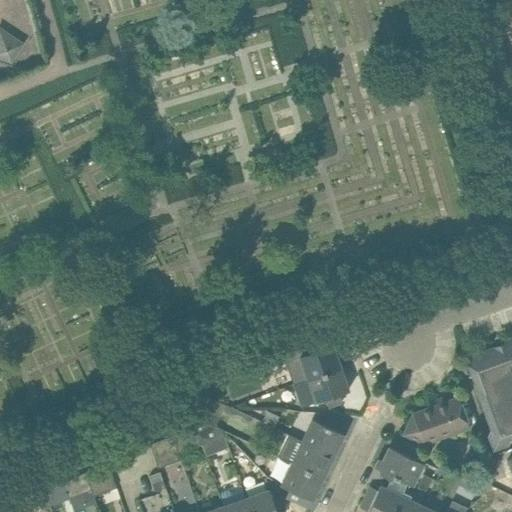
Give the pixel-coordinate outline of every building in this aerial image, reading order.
[(0,56),(19,61),(24,34),(0,28),(0,56)] [(320,339),(305,344),(308,352),(301,354),(309,378),(340,367),(335,353),(337,352),(335,347),(333,348),(332,343),(322,347),(320,339)] [(488,433),(493,448),(506,443),(510,437),(511,436),(511,339),(465,357),(472,375),(492,428),(488,433)] [(249,390),(272,382),(267,366),(243,374),(249,390)] [(340,367),(309,378),(316,401),(325,398),(328,406),(342,401),(339,393),(348,390),(347,386),(348,385),(346,380),(345,381),(340,367)] [(469,425),(458,396),(413,413),(403,433),(422,441),(424,442),(469,425)] [(200,407),(195,416),(197,417),(205,421),(210,411),(200,407)] [(191,429),(190,431),(197,434),(201,445),(224,437),(220,428),(216,426),(221,416),(210,411),(205,421),(197,417),(191,429)] [(338,421),(324,414),(320,421),(312,417),(301,440),(333,455),(334,451),(336,452),(338,447),(337,446),(343,432),(334,428),(338,421)] [(333,455),(301,440),(288,433),(277,455),(291,461),(322,476),(333,455)] [(154,455),(172,449),(168,437),(149,443),(154,455)] [(383,475),(390,479),(385,487),(379,484),(377,489),(371,486),(361,507),(368,510),(366,511),(420,511),(424,505),(405,496),(411,483),(412,484),(422,461),(408,454),(390,446),(379,468),(382,469),(379,474),(383,475)] [(172,449),(154,455),(158,467),(180,460),(177,453),(176,448),(172,449)] [(495,471),(499,461),(489,456),(485,467),(495,471)] [(291,461),(280,484),(290,488),(286,496),(308,506),(311,498),(312,499),(314,494),(315,495),(318,490),(316,489),(322,476),(291,461)] [(89,470),(85,471),(90,483),(112,475),(108,463),(104,465),(89,470)] [(85,472),(64,482),(69,496),(91,489),(90,483),(85,471),(85,472)] [(149,475),(155,490),(165,487),(160,471),(149,475)] [(425,490),(431,478),(423,474),(417,486),(425,490)] [(112,475),(90,483),(91,489),(94,495),(98,494),(104,491),(116,487),(112,475)] [(467,488),(482,494),(492,486),(471,477),(467,488)] [(36,498),(45,495),(42,485),(33,489),(36,498)] [(273,496),(269,488),(245,497),(251,511),(277,511),(285,509),(280,495),(273,496)] [(45,495),(36,498),(40,509),(49,506),(45,495)] [(251,511),(245,497),(223,505),(225,511),(251,511)]
